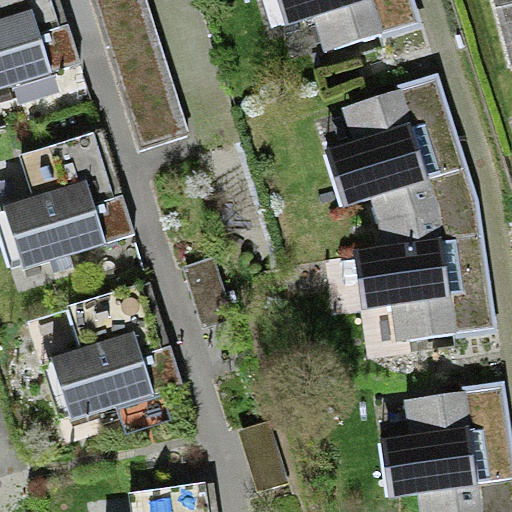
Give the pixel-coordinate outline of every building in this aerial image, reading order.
[(46,0),(0,0),(0,94),(71,70),(46,0)] [(288,0),(297,24),(325,15),(337,51),(417,25),(408,0),(288,0)] [(511,0),(488,0),(511,80),(511,0)] [(353,205),(372,198),(384,254),(367,256),(372,308),(404,305),(407,340),(489,329),(483,282),(474,204),(466,171),(450,127),(433,83),(340,117),(353,148),(336,154),(353,205)] [(126,238),(93,135),(21,159),(33,196),(7,205),(28,270),(126,238)] [(138,287),(68,311),(80,346),(51,356),(74,423),(173,390),(138,287)] [(511,511),(511,471),(507,437),(499,388),(401,407),(407,441),(379,446),(389,505),(419,500),(421,511),(511,511)] [(207,511),(203,485),(129,496),(131,511),(207,511)]
